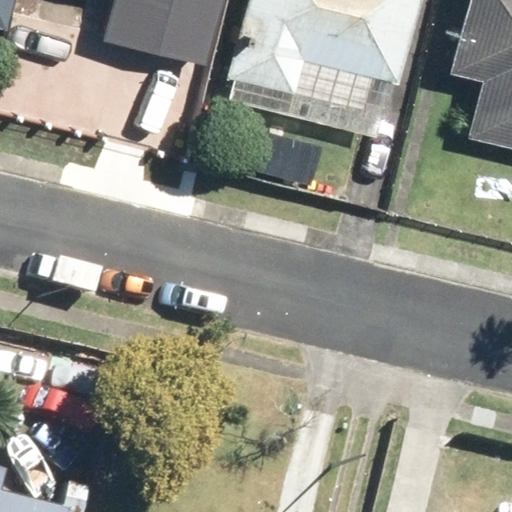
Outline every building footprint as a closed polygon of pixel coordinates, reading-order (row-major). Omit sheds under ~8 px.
[(0,0),(0,26),(3,28),(9,0),(0,0)] [(113,0),(104,40),(206,65),(220,0),(113,0)] [(242,0),(222,77),(293,95),(302,61),(390,83),(410,0),(242,0)] [(511,0),(464,0),(449,63),(479,71),(465,129),(511,140),(511,0)] [(0,493),(0,511),(56,511),(58,507),(0,493)]
